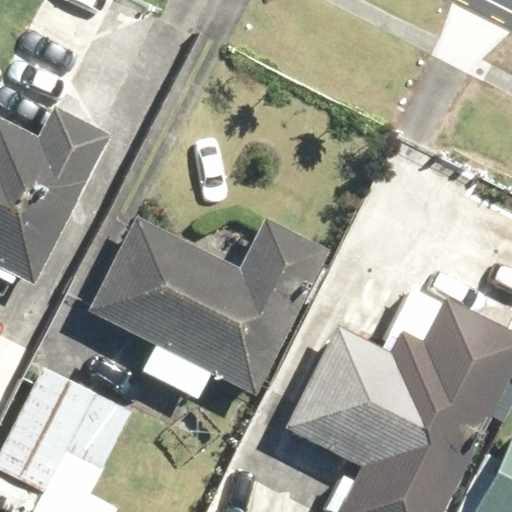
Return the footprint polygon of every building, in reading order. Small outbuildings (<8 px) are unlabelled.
[(0,133),(0,278),(18,288),(91,147),(15,107),(1,134),(0,133)] [(139,216),(85,319),(239,400),(316,254),(249,218),(226,262),(139,216)] [(244,484),(303,511),(437,511),(511,353),(511,352),(344,274),(244,484)] [(110,511),(149,431),(33,376),(0,442),(0,511),(110,511)] [(511,511),(511,415),(462,511),(511,511)]
